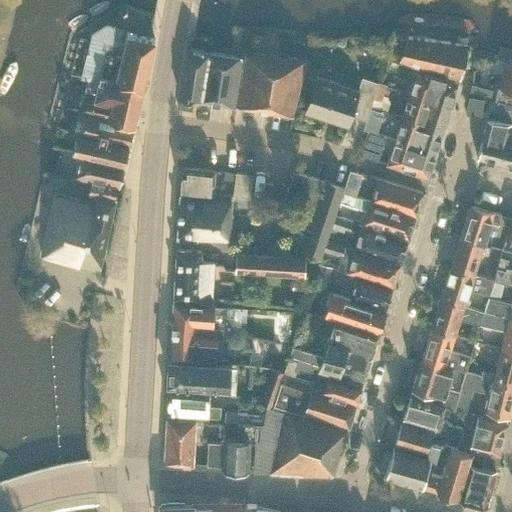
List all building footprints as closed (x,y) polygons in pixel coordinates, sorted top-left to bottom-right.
[(121,30),(106,27),(94,34),(83,75),(98,78),(96,87),(85,85),(77,114),(72,115),(70,124),(75,127),(73,133),(76,134),(128,147),(155,39),(126,32),(123,43),(118,42),(121,30)] [(400,59),(459,78),(469,45),(444,41),(408,36),(406,41),(400,59)] [(191,101),(192,99),(233,105),(241,56),(186,47),(178,97),(182,97),(183,100),(191,101)] [(243,52),(236,106),(292,115),(305,58),(243,52)] [(500,120),(506,121),(511,121),(511,59),(505,58),(492,105),(503,107),(500,120)] [(409,95),(428,101),(450,108),(458,82),(418,69),(409,95)] [(316,76),(306,111),(347,124),(350,115),(366,119),(367,116),(370,107),(373,97),(378,80),(362,75),(358,89),(316,76)] [(378,83),(374,97),(381,99),(386,85),(378,83)] [(402,118),(421,124),(428,101),(409,95),(402,118)] [(374,97),(373,97),(370,107),(381,111),(386,113),(389,102),(381,99),(374,97)] [(442,131),(450,108),(428,101),(421,124),(442,131)] [(370,107),(367,116),(378,120),(381,111),(370,107)] [(402,118),(394,141),(414,147),(414,148),(435,155),(442,131),(421,124),(402,118)] [(476,158),(500,163),(506,137),(507,137),(508,136),(511,136),(511,121),(486,119),(476,158)] [(372,158),(379,136),(380,134),(374,132),(367,130),(366,132),(359,154),(372,158)] [(64,149),(123,165),(124,163),(128,147),(76,134),(72,151),(64,149)] [(506,137),(500,163),(511,166),(511,136),(508,136),(507,137),(506,137)] [(414,147),(394,141),(387,163),(428,177),(435,155),(414,148),(414,147)] [(92,181),(91,182),(118,189),(123,165),(64,149),(62,157),(79,161),(75,177),(92,181)] [(181,171),(180,190),(213,193),(215,170),(184,166),(184,172),(181,171)] [(226,166),(224,182),(236,183),(235,192),(253,194),(256,169),(226,166)] [(349,169),(343,191),(355,195),(362,173),(349,169)] [(327,239),(344,184),(337,182),(323,179),(292,171),(284,202),(315,210),(302,251),(321,257),(324,250),(327,239)] [(369,201),(392,208),(416,215),(423,192),(377,177),(369,201)] [(41,257),(98,271),(118,189),(91,182),(88,194),(96,196),(94,203),(56,194),(41,257)] [(213,193),(180,190),(177,240),(197,241),(197,238),(229,240),(232,195),(213,193)] [(361,197),(355,195),(343,191),(339,203),(349,206),(358,208),(361,197)] [(252,198),(249,198),(240,197),(237,197),(236,208),(251,209),(252,198)] [(408,237),(416,215),(392,208),(369,201),(362,222),(385,229),(408,237)] [(507,235),(511,217),(470,205),(460,237),(483,244),(483,242),(487,244),(503,248),(506,238),(507,235)] [(353,220),(345,218),(335,214),(332,227),(342,231),(349,231),(353,220)] [(355,247),(354,249),(400,264),(408,239),(362,225),(355,247)] [(460,237),(450,268),(477,276),(478,272),(474,271),(483,244),(460,237)] [(345,245),(327,239),(324,250),(341,255),(345,245)] [(393,285),(400,264),(354,249),(355,247),(345,245),(341,255),(338,267),(355,273),(393,285)] [(202,251),(177,249),(174,297),(212,300),(214,261),(201,261),(202,251)] [(306,255),(236,251),(234,270),(304,274),(306,255)] [(511,267),(506,266),(505,269),(497,267),(496,271),(495,271),(493,278),(494,279),(511,283),(511,267)] [(450,268),(440,298),(463,305),(464,303),(468,289),(488,295),(492,281),(477,276),(450,268)] [(329,277),(315,273),(312,286),(316,288),(322,289),(325,290),(329,277)] [(333,292),(332,294),(385,311),(393,285),(355,273),(354,279),(357,280),(351,298),(333,292)] [(385,311),(332,294),(326,315),(334,318),(342,321),(378,333),(385,311)] [(511,301),(511,302),(488,295),(484,310),(509,315),(508,317),(511,318),(511,301)] [(464,303),(463,305),(440,298),(431,328),(453,335),(455,331),(459,318),(479,324),(483,310),(464,303)] [(214,305),(174,302),(172,334),(195,335),(195,324),(213,325),(214,305)] [(484,313),(481,323),(489,325),(493,322),(494,315),(484,313)] [(511,318),(508,317),(500,348),(511,351),(511,318)] [(331,369),(363,379),(366,369),(378,333),(342,322),(342,321),(334,318),(328,338),(319,365),(331,369)] [(222,337),(223,332),(223,326),(213,325),(195,324),(195,335),(172,334),(170,361),(236,364),(236,362),(228,362),(228,358),(216,357),(217,336),(222,337)] [(465,370),(467,361),(447,356),(452,339),(453,335),(431,328),(421,359),(453,369),(454,366),(465,370)] [(464,373),(492,380),(511,384),(511,351),(500,348),(494,372),(481,369),(480,374),(466,370),(469,362),(467,361),(465,370),(464,373)] [(288,357),(284,371),(282,377),(292,381),(293,379),(299,361),(288,357)] [(453,409),(460,387),(448,384),(453,369),(421,359),(412,389),(409,397),(444,407),(445,406),(453,409)] [(169,383),(230,387),(235,387),(236,364),(170,361),(169,383)] [(273,404),(273,403),(282,377),(284,371),(273,367),(262,401),(273,404)] [(326,383),(314,380),(310,379),(308,378),(306,383),(312,385),(310,390),(355,404),(363,380),(363,379),(331,369),(326,383)] [(460,411),(465,412),(466,413),(466,412),(469,403),(473,388),(490,392),(485,410),(483,417),(507,423),(509,416),(511,403),(511,384),(492,380),(464,373),(460,387),(453,409),(461,411),(460,411)] [(348,426),(355,404),(310,390),(312,385),(306,383),(296,380),(293,379),(292,381),(282,377),(273,403),(348,426)] [(210,391),(168,389),(167,414),(208,416),(210,391)] [(459,439),(465,412),(460,411),(456,425),(448,423),(448,421),(441,419),(444,407),(409,397),(402,417),(437,427),(436,432),(458,439),(459,439)] [(255,471),(271,472),(286,411),(266,405),(262,423),(258,423),(257,440),(255,471)] [(287,408),(286,411),(271,472),(329,474),(332,474),(333,473),(347,428),(287,408)] [(224,420),(246,421),(247,411),(225,410),(224,420)] [(498,457),(499,454),(507,423),(483,417),(478,415),(474,434),(462,431),(464,427),(462,427),(466,413),(465,412),(459,439),(458,439),(456,447),(457,447),(472,451),(484,454),(498,457)] [(195,419),(167,418),(164,462),(193,464),(195,419)] [(222,469),(248,471),(249,439),(257,440),(258,423),(238,421),(236,439),(223,438),(222,443),(221,466),(222,466),(222,469)] [(425,453),(424,456),(430,457),(436,459),(440,445),(429,442),(432,431),(401,421),(394,443),(425,453)] [(221,466),(222,443),(208,442),(206,465),(221,466)] [(444,446),(440,460),(446,462),(451,445),(445,444),(444,446)] [(470,457),(472,451),(457,447),(456,447),(451,445),(441,476),(430,473),(426,488),(458,497),(470,457)] [(384,476),(421,486),(426,471),(430,457),(424,456),(393,447),(384,476)] [(495,470),(480,466),(484,454),(472,451),(470,457),(458,497),(487,505),(495,470)] [(426,471),(421,486),(426,488),(430,473),(426,471)] [(244,511),(246,504),(222,503),(192,505),(192,503),(161,505),(161,511),(244,511)]
